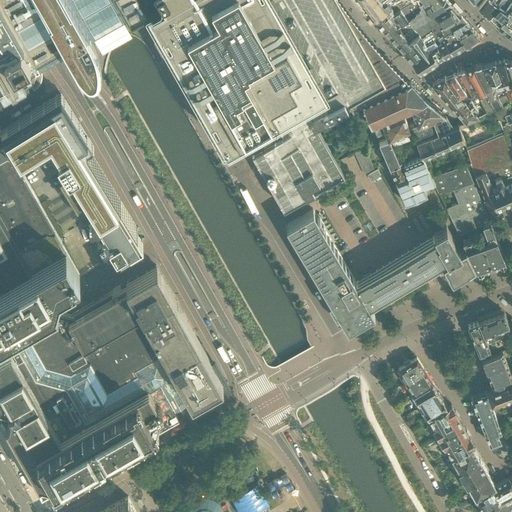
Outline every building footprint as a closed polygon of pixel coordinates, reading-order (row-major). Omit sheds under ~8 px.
[(90,67),(91,67),(92,66),(93,66),(95,64),(96,62),(97,60),(105,55),(95,38),(94,35),(93,34),(111,23),(128,14),(120,0),(0,0),(9,14),(20,34),(36,62),(34,63),(34,64),(38,65),(41,63),(56,56),(71,46),(80,61),(81,63),(82,64),(84,67),(85,66),(87,67),(88,67),(90,67)] [(0,0),(0,101),(30,84),(29,82),(33,83),(35,86),(36,85),(38,84),(39,83),(40,82),(41,80),(42,79),(42,77),(43,76),(43,74),(43,73),(44,71),(43,69),(43,68),(43,66),(42,65),(41,63),(38,65),(34,64),(34,63),(36,62),(20,34),(9,14),(0,0)] [(319,128),(316,123),(324,120),(325,120),(324,119),(336,114),(336,115),(337,114),(349,109),(350,109),(350,108),(352,112),(363,107),(361,103),(362,103),(407,82),(407,81),(409,79),(407,79),(407,78),(406,78),(405,76),(403,75),(402,74),(402,73),(400,72),(399,71),(398,69),(396,69),(396,68),(395,68),(395,66),(394,65),(393,65),(393,64),(392,64),(391,62),(389,61),(389,60),(388,58),(386,58),(386,57),(385,57),(385,55),(383,54),(382,53),(381,51),(379,51),(379,50),(378,48),(376,47),(376,46),(375,44),(373,43),(373,42),(372,42),(372,40),(370,39),(369,39),(369,36),(367,36),(367,35),(366,35),(366,33),(364,32),(364,31),(363,31),(363,29),(361,28),(361,27),(360,27),(360,25),(358,24),(357,23),(357,21),(355,21),(355,20),(354,19),(354,18),(352,17),(352,16),(351,16),(351,14),(349,13),(349,12),(348,12),(348,10),(346,9),(346,8),(345,8),(345,6),(343,5),(343,4),(342,4),(342,2),(340,1),(340,0),(339,0),(143,0),(146,5),(225,144),(242,134),(254,155),(257,160),(267,178),(272,186),(275,191),(279,198),(282,203),(283,206),(292,201),(344,172),(341,167),(341,166),(334,154),(334,153),(327,142),(327,141),(320,129),(320,128),(319,128)] [(374,17),(376,20),(376,19),(385,11),(388,9),(391,12),(404,4),(409,1),(409,0),(360,0),(370,12),(374,17)] [(409,19),(413,25),(413,26),(414,25),(423,20),(423,19),(451,3),(448,0),(437,0),(430,4),(427,0),(424,0),(423,0),(422,0),(419,2),(417,0),(414,0),(410,2),(404,5),(392,13),(394,16),(398,20),(401,24),(409,19)] [(481,0),(478,5),(488,14),(499,0),(497,0),(481,0)] [(496,23),(497,23),(503,14),(504,14),(509,7),(499,0),(488,14),(497,23),(496,23)] [(511,0),(497,0),(499,0),(509,7),(511,9),(511,0)] [(419,33),(418,33),(422,38),(433,30),(460,13),(456,9),(451,3),(423,19),(423,20),(414,25),(419,33)] [(503,14),(497,23),(511,35),(511,9),(509,7),(504,14),(503,14)] [(385,11),(376,19),(376,20),(382,27),(385,30),(385,31),(398,20),(394,16),(392,13),(389,16),(385,11)] [(460,13),(433,30),(437,36),(451,28),(465,19),(460,13)] [(385,31),(397,44),(405,37),(402,32),(413,25),(409,19),(401,24),(398,20),(385,31)] [(470,24),(465,19),(451,28),(456,33),(470,24)] [(470,24),(456,33),(465,44),(465,45),(470,42),(479,36),(480,35),(470,24)] [(397,44),(404,52),(413,45),(410,42),(412,41),(411,39),(418,33),(419,33),(414,25),(413,26),(413,25),(402,32),(405,37),(397,44)] [(451,28),(437,36),(441,42),(444,41),(452,52),(465,44),(456,33),(451,28)] [(420,54),(411,61),(420,72),(429,66),(433,64),(433,63),(437,61),(431,49),(441,42),(437,36),(433,30),(422,38),(418,33),(411,39),(412,41),(410,42),(413,45),(420,54)] [(444,41),(441,42),(431,49),(437,61),(445,56),(452,52),(444,41)] [(404,52),(411,61),(420,54),(413,45),(404,52)] [(492,83),(502,104),(511,99),(511,58),(504,56),(510,72),(500,76),(497,77),(499,80),(492,83)] [(494,59),(500,76),(510,72),(504,56),(503,56),(503,57),(500,57),(498,58),(497,58),(495,59),(494,59)] [(494,59),(483,63),(492,83),(499,80),(497,77),(500,76),(494,59)] [(473,65),(495,108),(503,105),(502,104),(492,83),(483,63),(473,65)] [(482,103),(487,112),(495,108),(473,65),(464,69),(482,103)] [(470,98),(474,104),(479,102),(480,104),(482,103),(464,69),(453,73),(469,97),(470,98)] [(453,73),(444,76),(458,96),(462,100),(469,97),(453,73)] [(462,100),(458,96),(444,76),(432,83),(440,93),(445,98),(451,106),(457,102),(462,100)] [(418,128),(417,125),(414,119),(412,120),(413,122),(407,124),(403,113),(411,110),(411,111),(431,102),(426,98),(413,85),(410,81),(407,82),(362,103),(364,107),(372,126),(375,125),(379,124),(382,122),(387,138),(388,138),(396,135),(399,135),(400,134),(401,134),(401,133),(406,130),(409,128),(411,128),(412,131),(418,128)] [(57,136),(65,150),(88,137),(70,106),(69,105),(66,107),(66,106),(66,105),(66,104),(67,104),(67,103),(67,102),(67,101),(66,101),(66,100),(65,99),(65,98),(64,98),(64,97),(63,97),(62,97),(61,97),(60,97),(59,97),(58,97),(57,97),(56,98),(56,99),(55,100),(54,100),(54,101),(54,102),(54,103),(53,104),(52,100),(51,101),(3,131),(8,140),(9,142),(16,153),(20,160),(30,154),(43,146),(36,133),(45,128),(52,138),(57,136)] [(454,109),(458,114),(464,110),(465,109),(466,110),(469,108),(470,109),(475,105),(474,104),(470,98),(469,97),(462,100),(457,102),(451,106),(454,109)] [(432,103),(431,102),(411,111),(414,119),(417,125),(432,119),(445,115),(445,114),(432,103)] [(462,119),(464,121),(478,116),(474,112),(476,111),(477,112),(479,111),(475,105),(470,109),(469,108),(466,110),(465,109),(464,110),(458,114),(462,119)] [(457,124),(464,140),(470,162),(484,198),(483,198),(489,210),(493,208),(511,199),(511,208),(510,209),(511,212),(511,150),(509,144),(503,129),(502,126),(498,116),(495,108),(487,112),(478,116),(464,121),(458,124),(457,124)] [(418,128),(412,131),(416,142),(422,156),(422,157),(464,140),(457,124),(453,126),(452,125),(446,117),(445,115),(432,119),(433,122),(418,128)] [(0,334),(24,321),(57,302),(60,292),(61,289),(64,288),(74,282),(77,280),(76,278),(80,276),(81,276),(80,275),(64,247),(64,246),(56,232),(56,231),(55,231),(48,219),(48,218),(42,208),(29,184),(25,178),(18,165),(18,164),(17,164),(14,159),(16,153),(9,142),(8,140),(3,131),(1,128),(0,128),(0,334)] [(396,135),(388,138),(392,145),(400,141),(400,142),(403,141),(403,140),(409,137),(407,132),(406,130),(401,133),(401,134),(400,134),(399,135),(396,135)] [(88,137),(65,150),(49,160),(50,160),(49,161),(50,161),(73,198),(80,208),(87,221),(89,223),(89,224),(123,204),(89,150),(94,147),(88,137)] [(390,169),(395,180),(407,175),(405,169),(402,164),(403,163),(401,156),(397,158),(392,145),(388,138),(387,138),(378,141),(379,142),(384,155),(389,165),(390,169)] [(354,152),(355,152),(364,174),(367,173),(368,172),(374,168),(365,147),(354,152)] [(402,164),(405,169),(407,175),(395,180),(396,180),(397,182),(396,182),(397,182),(396,182),(397,183),(397,184),(398,187),(399,187),(400,191),(400,192),(401,192),(404,200),(404,201),(405,202),(406,201),(425,193),(425,194),(426,193),(426,192),(423,186),(427,184),(434,182),(431,176),(422,157),(422,156),(407,162),(403,163),(402,164)] [(434,182),(439,194),(453,189),(458,202),(446,206),(447,208),(459,233),(482,223),(489,220),(484,208),(465,164),(431,176),(434,182)] [(374,312),(370,306),(429,271),(432,270),(443,263),(444,264),(443,265),(452,278),(469,268),(467,265),(472,262),(474,264),(473,264),(474,264),(477,270),(477,269),(477,270),(478,270),(479,270),(480,271),(480,270),(482,270),(482,269),(483,268),(483,267),(491,265),(482,241),(477,243),(473,236),(462,240),(465,246),(460,248),(446,226),(433,233),(434,234),(420,242),(408,222),(400,208),(380,173),(377,168),(368,174),(312,207),(313,209),(301,216),(286,224),(286,225),(287,225),(330,299),(328,301),(336,314),(338,313),(347,328),(353,325),(360,321),(361,321),(373,314),(373,313),(374,312)] [(123,204),(89,224),(91,227),(99,241),(99,240),(101,243),(101,244),(99,245),(109,262),(121,255),(144,241),(143,240),(138,231),(139,230),(123,204)] [(489,220),(482,223),(489,239),(482,241),(491,265),(492,265),(492,264),(500,262),(501,263),(502,263),(503,262),(504,262),(504,261),(504,260),(505,260),(489,220)] [(0,421),(43,497),(57,489),(58,488),(105,462),(106,461),(112,458),(113,457),(114,456),(159,431),(161,430),(172,424),(181,419),(162,387),(167,384),(166,383),(169,381),(169,383),(170,382),(171,383),(176,381),(174,377),(171,375),(168,370),(166,366),(140,320),(137,316),(136,313),(137,312),(141,310),(142,309),(144,312),(144,313),(174,296),(175,295),(158,266),(128,284),(113,292),(113,293),(97,302),(78,313),(75,315),(69,313),(63,311),(61,308),(57,302),(33,316),(9,329),(0,334),(0,421)] [(171,360),(202,343),(175,295),(173,296),(144,313),(171,360)] [(478,321),(483,334),(494,330),(505,326),(508,331),(511,330),(504,311),(478,321)] [(487,343),(483,334),(478,321),(467,325),(471,333),(474,341),(479,353),(490,349),(487,343)] [(509,335),(508,331),(505,326),(494,330),(498,339),(509,335)] [(494,330),(483,334),(487,343),(498,339),(494,330)] [(201,343),(171,360),(193,398),(190,400),(190,401),(189,402),(197,415),(219,402),(235,393),(216,359),(213,361),(207,352),(202,343),(201,343)] [(268,365),(264,358),(263,359),(267,365),(268,366),(269,367),(270,368),(272,369),(273,369),(277,369),(279,369),(282,367),(316,348),(315,347),(313,348),(282,366),(278,368),(275,368),(273,368),(271,368),(270,367),(269,366),(268,365)] [(486,370),(507,362),(502,350),(492,354),(482,359),(486,370)] [(399,375),(403,383),(424,369),(417,357),(410,361),(409,359),(403,362),(405,364),(399,368),(397,369),(400,374),(399,375)] [(501,377),(511,373),(507,362),(486,370),(490,379),(500,376),(501,377)] [(403,383),(411,394),(432,381),(424,369),(403,383)] [(511,372),(511,373),(501,377),(500,376),(490,379),(494,388),(486,391),(488,399),(490,398),(501,430),(501,431),(504,430),(505,430),(502,420),(499,421),(497,416),(500,414),(496,401),(511,395),(511,399),(511,372)] [(309,419),(309,418),(301,423),(298,418),(297,416),(296,414),(296,412),(297,410),(298,408),(299,406),(301,405),(303,404),(337,385),(351,377),(352,376),(354,376),(355,376),(357,377),(358,378),(359,378),(358,376),(356,375),(353,375),(351,375),(350,376),(336,384),(303,403),(301,404),(299,405),(298,406),(297,407),(296,409),(295,411),(295,413),(295,415),(296,416),(297,418),(300,424),(309,419)] [(411,394),(418,405),(439,393),(437,390),(432,381),(411,394)] [(488,399),(486,391),(481,393),(476,394),(472,396),(471,396),(471,397),(475,406),(485,431),(486,431),(490,442),(500,439),(497,431),(501,430),(490,398),(488,399)] [(425,417),(428,415),(447,405),(441,396),(439,393),(418,405),(421,410),(425,417)] [(430,429),(436,438),(462,423),(455,411),(451,403),(447,405),(428,415),(435,427),(430,429)] [(452,456),(471,444),(474,443),(469,435),(462,423),(436,438),(441,447),(445,445),(452,456)] [(459,470),(479,458),(471,444),(452,456),(460,469),(459,470)] [(468,483),(487,472),(488,472),(480,458),(479,458),(459,470),(467,484),(468,483)] [(475,496),(475,497),(484,493),(483,491),(495,485),(487,472),(468,483),(475,496)] [(495,485),(504,501),(511,496),(511,483),(508,477),(495,485)] [(484,511),(499,504),(499,503),(504,501),(495,485),(483,491),(484,493),(475,497),(484,511)] [(106,508),(98,511),(136,511),(128,496),(106,507),(106,508)] [(511,511),(511,496),(504,501),(499,503),(499,504),(503,511),(511,511)]
